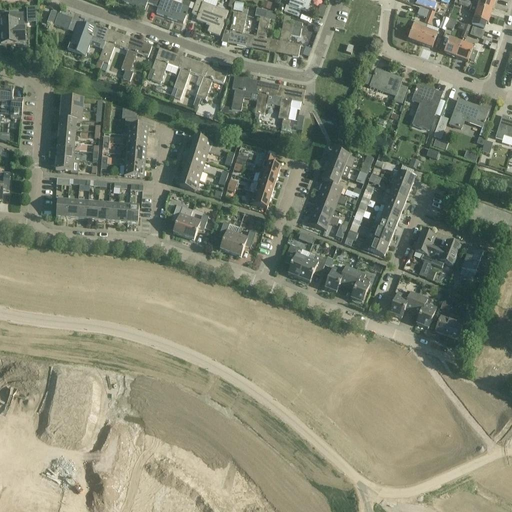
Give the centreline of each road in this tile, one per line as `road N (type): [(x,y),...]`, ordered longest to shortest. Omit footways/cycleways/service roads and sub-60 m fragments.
road 1 (unclassified): [(511,451),(413,492),(375,489),(278,405),(201,360),(117,330),(0,312)]
road 2 (residential): [(339,0),(306,77),(240,65),(64,0)]
road 3 (residential): [(33,216),(42,90),(0,66)]
road 4 (residential): [(491,91),(391,55),(384,42),(390,0)]
road 5 (residential): [(153,246),(58,237),(38,231),(33,216)]
road 6 (residential): [(376,327),(263,284)]
road 7 (residential): [(263,284),(297,168)]
